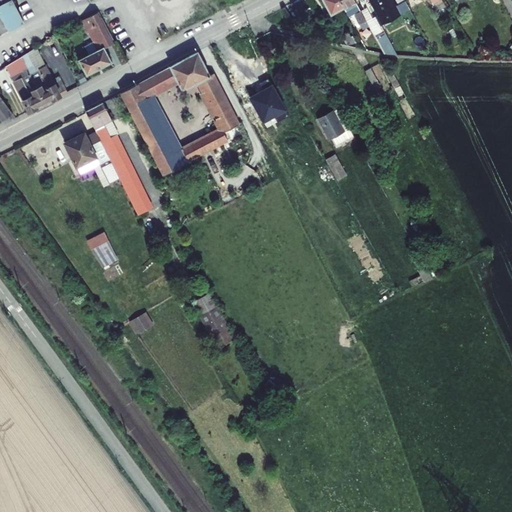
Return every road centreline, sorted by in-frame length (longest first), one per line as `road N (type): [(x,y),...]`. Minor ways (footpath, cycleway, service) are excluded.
road 1 (tertiary): [(272,0),(0,141)]
road 2 (residential): [(0,288),(163,511)]
